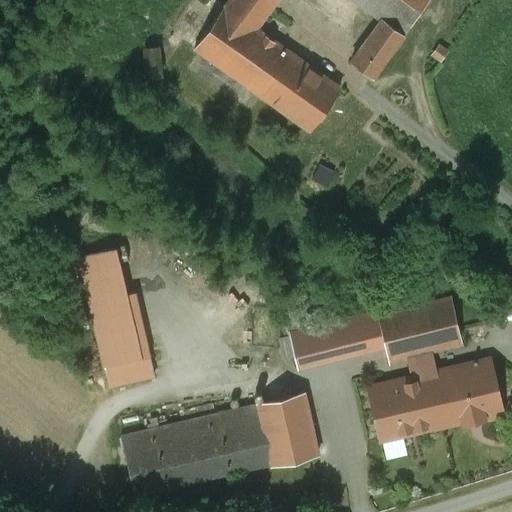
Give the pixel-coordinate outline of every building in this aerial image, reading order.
[(229,0),(226,6),(256,27),(276,0),(229,0)] [(403,34),(427,0),(355,0),(382,19),(382,18),(403,34)] [(261,95),(291,52),(256,27),(226,6),(225,5),(194,48),(261,95)] [(403,34),(382,18),(382,19),(351,61),(372,76),(403,34)] [(151,53),(151,68),(161,67),(160,42),(145,42),(146,53),(151,53)] [(291,52),(261,95),(310,129),(340,87),(291,52)] [(328,182),(336,168),(318,159),(311,173),(328,182)] [(140,357),(115,247),(79,255),(104,366),(140,357)] [(451,296),(378,315),(386,346),(388,360),(388,361),(429,351),(462,342),(451,296)] [(291,335),(289,335),(298,368),(386,346),(378,315),(378,314),(353,320),(353,319),(304,331),(291,335)] [(297,323),(288,325),(291,335),(304,331),(302,321),(297,323)] [(388,360),(364,366),(369,386),(428,373),(434,371),(429,351),(388,361),(388,360)] [(434,371),(428,373),(441,424),(462,419),(462,421),(483,417),(483,414),(501,410),(489,358),(434,371)] [(369,386),(368,386),(381,438),(441,424),(428,373),(369,386)] [(303,391),(256,402),(270,462),(270,464),(317,453),(303,391)] [(256,404),(120,435),(134,494),(270,462),(256,404)]
